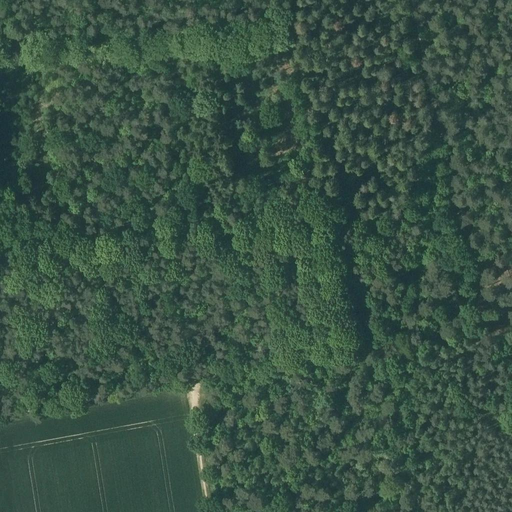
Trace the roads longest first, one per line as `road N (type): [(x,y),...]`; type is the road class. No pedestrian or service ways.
road 1 (track): [(436,139),(469,264),(446,313),(398,342),(426,511)]
road 2 (track): [(185,385),(0,417)]
road 3 (track): [(407,0),(436,139)]
